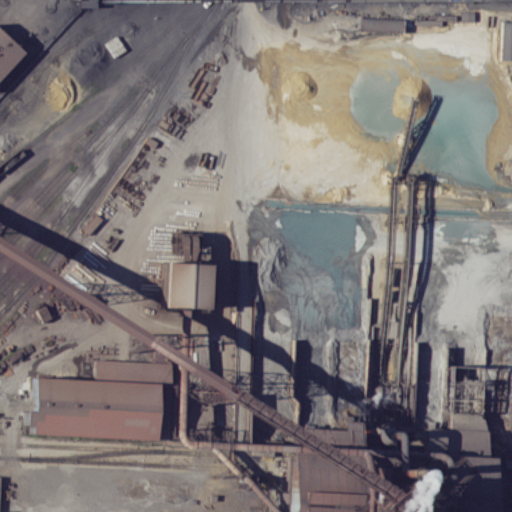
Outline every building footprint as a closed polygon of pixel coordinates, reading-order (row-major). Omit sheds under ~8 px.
[(77,0),(94,0),(94,8),(77,7),(77,0)] [(499,59),(511,59),(511,21),(499,21),(499,59)] [(0,31),(21,51),(0,73),(0,31)] [(0,258),(0,243),(368,492),(361,503),(0,258)] [(160,260),(204,262),(203,306),(158,304),(160,260)] [(92,359),(91,379),(143,382),(141,432),(152,433),(155,362),(92,359)] [(441,364),(478,365),(476,425),(440,424),(441,364)] [(28,433),(30,404),(31,377),(91,379),(143,382),(141,432),(140,437),(28,433)] [(477,451),(480,451),(480,465),(479,478),(477,511),(275,511),(277,469),(278,456),(278,442),(284,443),(284,427),(352,430),(351,446),(411,448),(412,427),(478,430),(477,451)]
